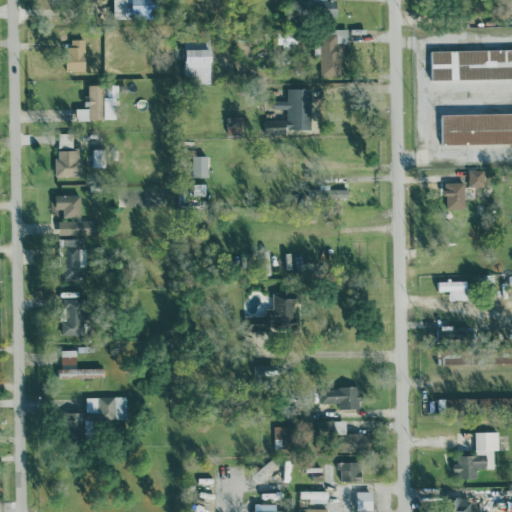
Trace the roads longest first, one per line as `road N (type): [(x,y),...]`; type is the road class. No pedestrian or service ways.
road 1 (residential): [(394,0),(405,511)]
road 2 (residential): [(9,0),(18,511)]
